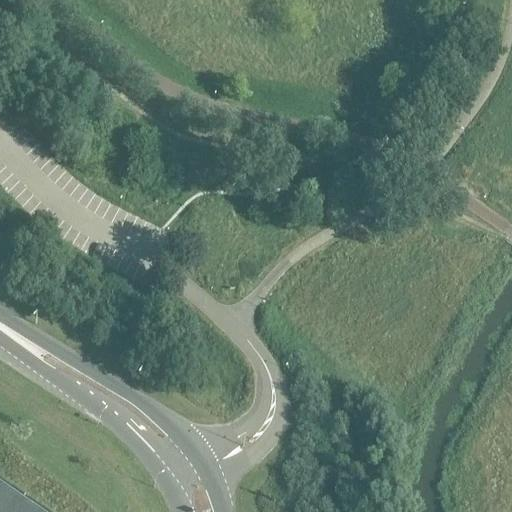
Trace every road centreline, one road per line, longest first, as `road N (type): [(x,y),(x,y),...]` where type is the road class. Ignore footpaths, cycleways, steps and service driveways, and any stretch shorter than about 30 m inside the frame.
road 1 (unclassified): [(184,476),(244,449),(278,407),(268,365),(226,325),(302,248),(436,159),(478,103),(511,20)]
road 2 (unknown): [(18,0),(167,131),(396,184),(511,242)]
road 3 (secondary): [(184,476),(145,432),(0,329)]
